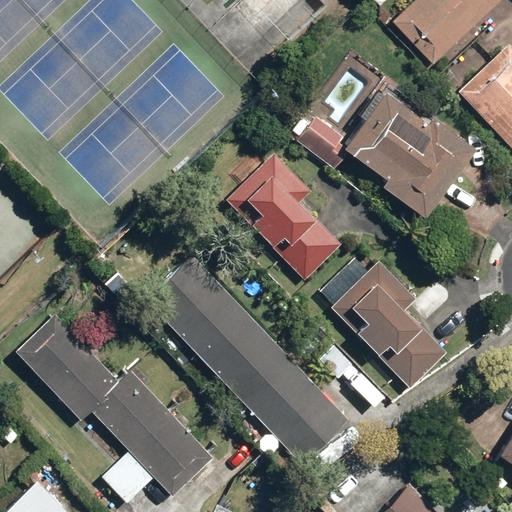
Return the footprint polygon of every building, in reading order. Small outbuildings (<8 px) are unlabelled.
[(405,0),(385,20),(428,64),(494,0),(405,0)] [(511,52),(501,41),(449,90),(511,154),(511,52)] [(305,111),(285,137),(329,169),(341,154),(374,178),(369,185),(414,218),(466,147),(421,114),(415,121),(373,90),(339,136),(305,111)] [(268,151),(218,199),(299,281),(336,245),(294,202),(307,190),(268,151)] [(342,417),(187,250),(137,297),(292,463),(342,417)] [(349,257),(312,293),(403,387),(442,350),(400,308),(411,296),(374,258),(362,270),(349,257)] [(47,312),(7,350),(76,420),(85,411),(122,449),(96,474),(123,502),(148,478),(167,497),(186,479),(197,490),(220,468),(124,369),(112,379),(47,312)] [(511,413),(486,453),(511,469),(511,413)] [(60,511),(28,478),(0,503),(0,511),(60,511)] [(430,511),(403,482),(370,511),(430,511)] [(231,511),(212,502),(206,511),(231,511)]
